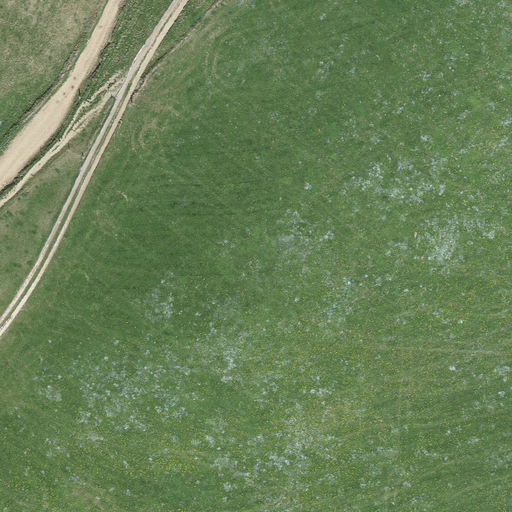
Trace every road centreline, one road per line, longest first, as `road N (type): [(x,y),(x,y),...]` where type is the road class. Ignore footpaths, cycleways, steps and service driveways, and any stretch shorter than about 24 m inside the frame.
road 1 (track): [(178,0),(0,328)]
road 2 (track): [(115,0),(78,75),(0,176)]
